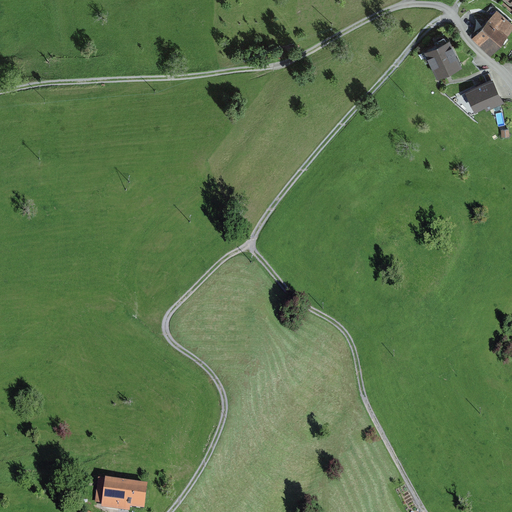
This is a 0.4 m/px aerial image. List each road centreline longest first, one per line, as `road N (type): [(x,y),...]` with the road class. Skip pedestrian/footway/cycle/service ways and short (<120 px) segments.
road 1 (track): [(0,91),(263,68),(404,3),(458,12),(433,20),(249,243),(223,258),(165,323),(174,345),(208,370),(225,403),(215,442),(169,511)]
road 2 (track): [(249,243),(296,301),(345,329),(377,420),(425,511)]
